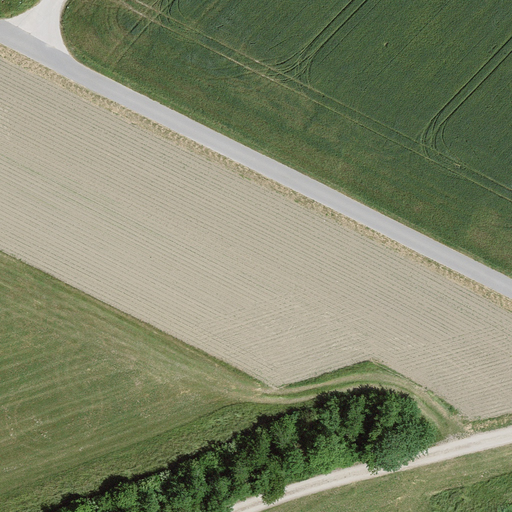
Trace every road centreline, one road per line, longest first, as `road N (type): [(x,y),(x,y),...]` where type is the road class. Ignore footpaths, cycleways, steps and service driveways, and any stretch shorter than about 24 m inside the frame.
road 1 (track): [(511,289),(0,32)]
road 2 (track): [(250,511),(511,430)]
